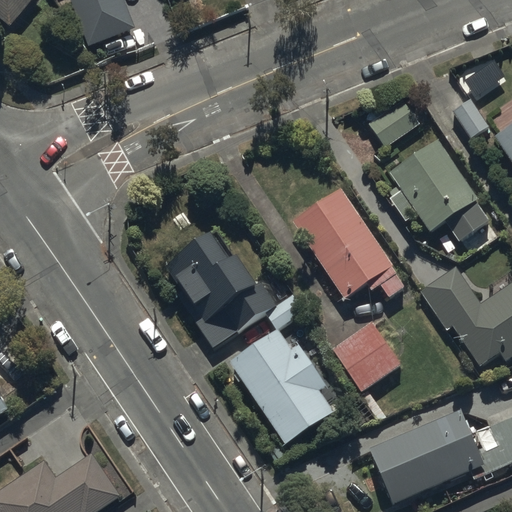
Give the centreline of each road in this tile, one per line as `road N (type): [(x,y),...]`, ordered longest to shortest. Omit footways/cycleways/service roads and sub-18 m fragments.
road 1 (tertiary): [(15,193),(108,135),(445,0)]
road 2 (tertiary): [(15,193),(227,511)]
